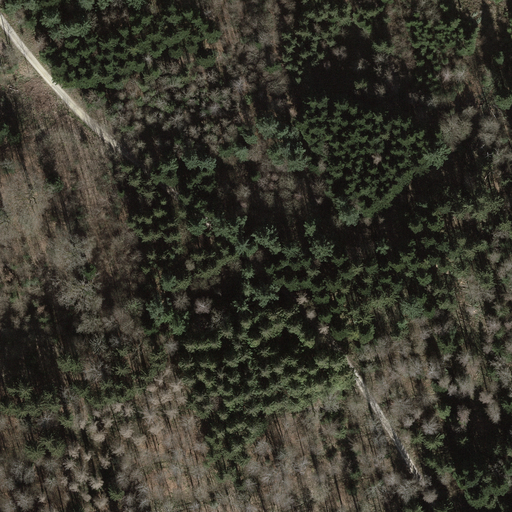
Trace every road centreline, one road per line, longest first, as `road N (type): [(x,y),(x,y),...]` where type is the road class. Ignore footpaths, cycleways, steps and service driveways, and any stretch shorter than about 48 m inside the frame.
road 1 (track): [(436,511),(352,370),(286,290),(81,114),(0,18)]
road 2 (track): [(419,0),(449,61),(449,132),(430,251)]
